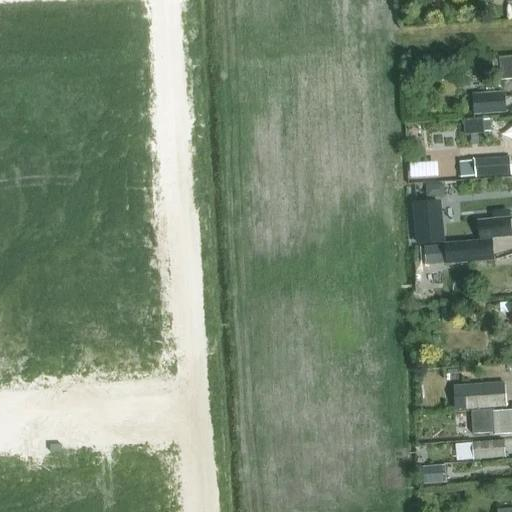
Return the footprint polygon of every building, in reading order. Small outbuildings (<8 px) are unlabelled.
[(511,58),(500,59),(502,81),(511,79),(511,58)] [(507,113),(505,93),(473,95),(475,115),(507,113)] [(484,120),(465,122),(465,136),(484,135),(484,120)] [(511,157),(476,160),(477,177),(511,175),(511,157)] [(445,185),(427,186),(427,199),(445,198),(445,185)] [(443,199),(416,201),(419,244),(445,242),(443,199)] [(510,219),(478,223),(480,241),(511,238),(510,219)] [(494,263),(493,241),(445,244),(447,266),(494,263)] [(511,303),(502,304),(502,313),(511,312),(511,303)] [(506,383),(464,386),(454,387),(456,412),(508,408),(506,383)] [(495,410),(471,412),(473,435),(494,433),(494,436),(511,435),(511,411),(495,412),(495,410)] [(505,441),(472,443),(474,461),(506,459),(505,441)] [(446,466),(424,468),(426,485),(438,484),(437,480),(448,479),(446,466)]
